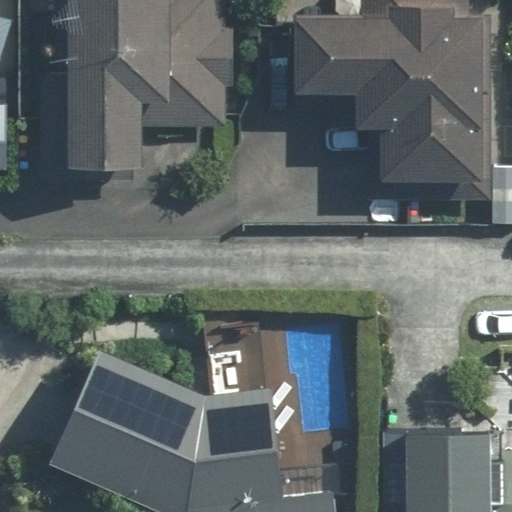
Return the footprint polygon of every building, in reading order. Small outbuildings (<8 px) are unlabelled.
[(0,0),(0,65),(16,17),(0,11),(0,0)] [(220,0),(64,0),(65,64),(42,65),(43,164),(145,163),(144,93),(172,92),(172,117),(222,117),(220,0)] [(295,83),(361,83),(361,120),(381,121),(380,169),(486,170),(488,9),(468,9),(468,0),(362,0),(362,10),(296,9),(295,83)] [(337,511),(333,486),(283,495),(269,386),(213,393),(102,341),(47,456),(165,511),(337,511)] [(491,511),(491,427),(390,428),(391,511),(491,511)]
